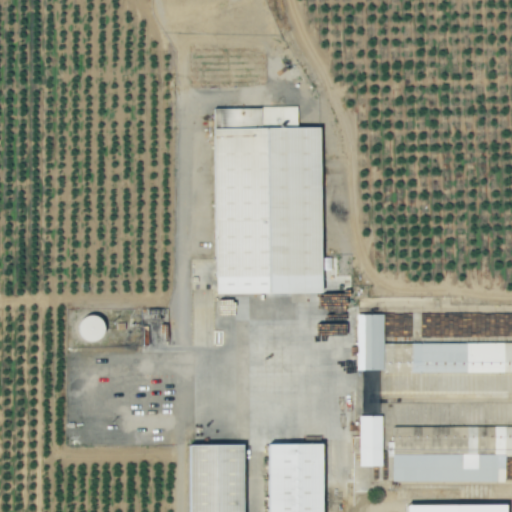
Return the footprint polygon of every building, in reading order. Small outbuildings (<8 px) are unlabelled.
[(214,108),(217,293),(324,292),(322,126),(298,126),(297,106),(214,108)] [(356,369),(382,370),(383,314),(357,314),(356,369)] [(104,315),(81,315),(81,338),(103,339),(104,315)] [(511,342),(383,343),(383,373),(511,372),(511,342)] [(359,466),(382,465),(382,416),(359,416),(359,466)] [(325,511),(324,443),(269,443),(270,511),(325,511)] [(245,511),(245,444),(190,444),(190,511),(245,511)]
